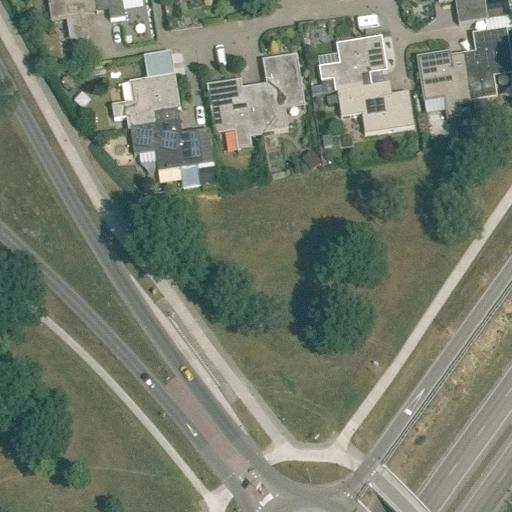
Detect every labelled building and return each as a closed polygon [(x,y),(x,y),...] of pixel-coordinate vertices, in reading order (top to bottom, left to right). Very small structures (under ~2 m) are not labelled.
[(81,0),(46,0),(51,27),(70,24),(74,44),(88,42),(81,0)] [(105,0),(110,24),(124,22),(121,1),(126,0),(105,0)] [(436,0),(438,6),(454,3),(458,28),(487,23),(483,0),(436,0)] [(511,10),(511,3),(500,5),(502,17),(511,14),(511,10)] [(472,37),(476,64),(464,66),(466,78),(470,104),(496,100),(493,80),(511,76),(511,72),(506,31),(472,37)] [(334,94),(336,94),(363,90),(361,77),(386,73),(381,40),(335,47),(339,67),(318,70),(320,84),(321,84),(322,95),(334,93),(334,94)] [(458,108),(470,106),(470,104),(466,78),(464,66),(463,59),(451,61),(450,54),(416,60),(423,105),(442,101),(446,122),(460,120),(458,108)] [(266,95),(254,96),(256,110),(261,137),(287,132),(284,112),(304,109),(296,59),(261,64),(266,95)] [(127,133),(129,132),(155,128),(153,116),(179,112),(173,77),(128,84),(132,104),(111,108),(113,122),(125,121),(127,133)] [(261,139),(261,137),(256,110),(245,112),(240,83),(205,88),(213,138),(233,134),(236,155),(251,153),(249,141),(261,139)] [(376,88),(363,90),(336,94),(340,120),(360,117),(363,137),(413,130),(407,95),(378,100),(376,88)] [(155,128),(129,132),(133,159),(153,155),(156,175),(202,168),(196,133),(171,138),(169,126),(155,128)] [(474,142),(471,129),(455,131),(457,145),(474,142)] [(200,191),(196,169),(180,171),(183,194),(200,191)]
